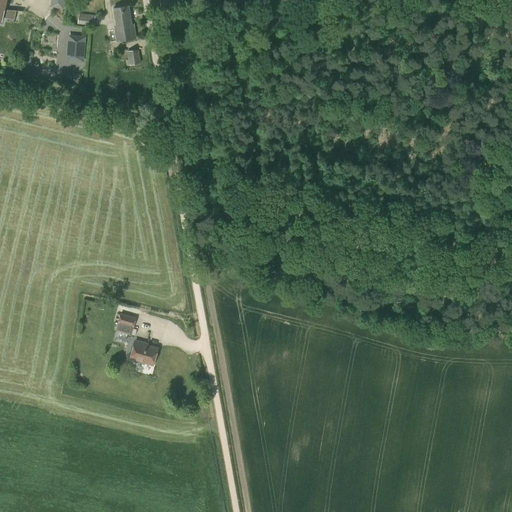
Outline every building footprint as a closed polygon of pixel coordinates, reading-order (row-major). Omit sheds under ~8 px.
[(64,1),(56,0),(52,0),(51,6),(63,8),(64,1)] [(179,7),(177,0),(159,0),(161,10),(179,7)] [(114,27),(116,41),(136,38),(134,25),(132,25),(129,6),(113,9),(116,26),(114,27)] [(78,24),(94,26),(95,15),(79,13),(78,24)] [(74,55),(73,61),(83,61),(85,37),(69,36),(68,55),(74,55)] [(128,51),(130,65),(140,63),(138,49),(128,51)] [(117,324),(118,324),(116,331),(131,336),(133,328),(134,329),(137,318),(120,313),(117,324)] [(136,361),(137,360),(153,365),(157,349),(142,344),(142,343),(135,341),(130,360),(136,361)]
